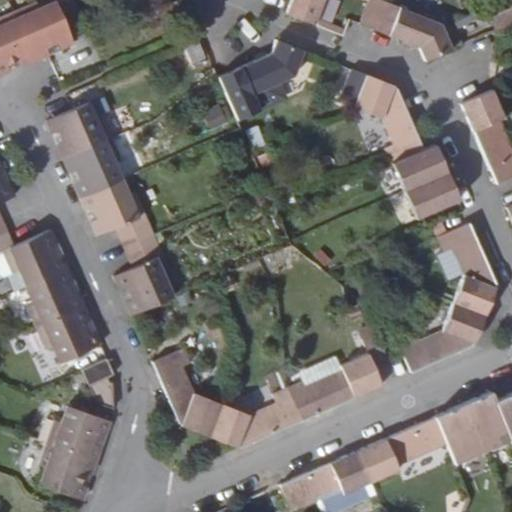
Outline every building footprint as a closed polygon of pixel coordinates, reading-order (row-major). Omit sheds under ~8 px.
[(289,0),(284,14),(313,25),(322,0),(289,0)] [(379,0),(366,0),(357,24),(373,30),(383,2),(379,0)] [(35,59),(48,53),(49,53),(46,47),(59,41),(62,48),(74,42),(56,2),(40,9),(37,3),(15,13),(35,59)] [(383,2),(373,30),(417,47),(425,60),(451,48),(440,22),(383,2)] [(511,21),(511,4),(486,16),(491,30),(511,21)] [(24,64),(35,59),(15,13),(0,19),(0,74),(11,70),(8,63),(21,58),(24,64)] [(269,52),(217,76),(236,120),(281,100),(284,93),(279,82),(293,75),(303,50),(274,39),(269,52)] [(46,47),(49,53),(62,48),(59,41),(46,47)] [(11,70),(24,64),(21,58),(8,63),(11,70)] [(354,102),(364,74),(349,68),(339,95),(354,102)] [(384,148),(390,162),(422,149),(394,86),(364,74),(354,102),(352,107),(380,117),(392,144),(384,148)] [(491,88),(459,102),(495,183),(511,175),(511,150),(499,119),(503,117),(491,88)] [(206,128),(223,120),(214,101),(197,109),(206,128)] [(64,160),(111,139),(101,117),(95,119),(88,102),(47,121),(53,135),(60,132),(65,143),(58,146),(64,160)] [(240,128),(249,149),(262,144),(253,123),(240,128)] [(53,135),(58,146),(65,143),(60,132),(53,135)] [(80,197),(122,180),(115,164),(121,161),(111,139),(64,160),(68,171),(76,167),(82,180),(74,183),(80,197)] [(390,162),(403,190),(446,171),(439,156),(434,144),(422,149),(390,162)] [(0,203),(14,197),(7,181),(2,183),(0,179),(0,170),(2,169),(0,164),(0,203)] [(68,171),(74,183),(82,180),(76,167),(68,171)] [(446,171),(403,190),(415,218),(458,199),(452,186),(446,171)] [(122,241),(150,229),(134,193),(128,195),(122,180),(80,197),(85,209),(92,206),(98,218),(90,221),(96,235),(116,228),(122,241)] [(92,206),(85,209),(90,221),(98,218),(92,206)] [(462,274),(452,302),(484,314),(496,286),(468,223),(437,236),(443,251),(451,248),(462,274)] [(128,255),(156,243),(153,235),(150,229),(122,241),(128,255)] [(19,271),(25,286),(67,269),(62,256),(56,259),(52,248),(58,246),(51,230),(32,238),(12,246),(6,232),(0,234),(0,251),(3,251),(13,273),(19,271)] [(124,300),(131,315),(172,297),(165,281),(171,278),(156,243),(128,255),(133,268),(114,276),(119,288),(127,285),(132,297),(124,300)] [(56,259),(62,256),(58,246),(52,248),(56,259)] [(26,305),(36,327),(83,306),(78,292),(72,295),(66,282),(72,279),(67,269),(25,286),(32,302),(26,305)] [(72,295),(78,292),(72,279),(66,282),(72,295)] [(119,288),(124,300),(132,297),(127,285),(119,288)] [(484,314),(452,302),(441,331),(414,343),(410,334),(395,340),(410,373),(473,344),(484,314)] [(100,345),(94,331),(94,330),(88,333),(83,322),(89,319),(83,306),(36,327),(45,350),(51,347),(58,363),(100,345)] [(88,333),(94,330),(89,319),(83,322),(88,333)] [(287,388),(301,421),(346,400),(345,396),(351,393),(353,397),(381,385),(371,364),(386,358),(376,335),(362,341),(368,353),(339,365),(341,370),(303,387),(301,382),(287,388)] [(152,362),(180,426),(208,437),(221,404),(192,392),(180,366),(188,363),(183,348),(152,362)] [(113,374),(106,359),(81,370),(87,386),(108,377),(113,374)] [(94,403),(112,410),(112,386),(108,377),(87,386),(94,403)] [(221,404),(208,437),(237,448),(301,421),(287,388),(272,395),(275,403),(250,415),(221,404)] [(462,404),(483,452),(511,440),(494,401),(490,392),(462,404)] [(511,440),(511,442),(511,393),(494,401),(511,440)] [(434,417),(447,444),(456,463),(483,452),(462,404),(434,417)] [(54,421),(46,443),(95,460),(100,447),(94,445),(98,433),(104,435),(109,421),(66,406),(60,423),(54,421)] [(356,450),(370,483),(398,471),(395,466),(447,444),(434,417),(391,435),(394,441),(386,445),(383,439),(356,450)] [(94,445),(100,447),(104,435),(98,433),(94,445)] [(391,435),(383,439),(386,445),(394,441),(391,435)] [(38,486),(80,501),(86,485),(81,483),(85,470),(91,472),(95,460),(46,443),(38,466),(44,469),(38,486)] [(279,484),(289,511),(292,511),(315,502),(319,511),(337,511),(374,496),(369,484),(370,483),(356,450),(326,463),(329,470),(322,473),(319,467),(279,484)] [(326,463),(319,467),(322,473),(329,470),(326,463)] [(81,483),(86,485),(91,472),(85,470),(81,483)]
